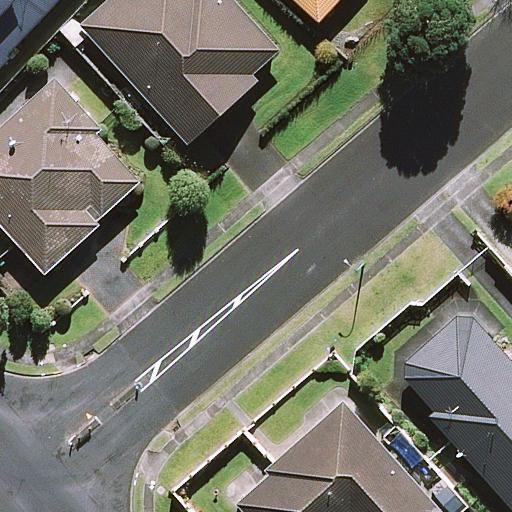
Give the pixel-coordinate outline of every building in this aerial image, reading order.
[(0,0),(0,65),(59,0),(0,0)] [(114,0),(84,27),(189,144),(284,58),(231,0),(114,0)] [(297,0),(320,20),(338,0),(297,0)] [(0,111),(0,221),(46,271),(146,178),(55,81),(23,111),(12,100),(0,111)] [(511,363),(468,312),(396,375),(511,507),(511,363)] [(442,511),(344,403),(236,501),(245,511),(442,511)]
